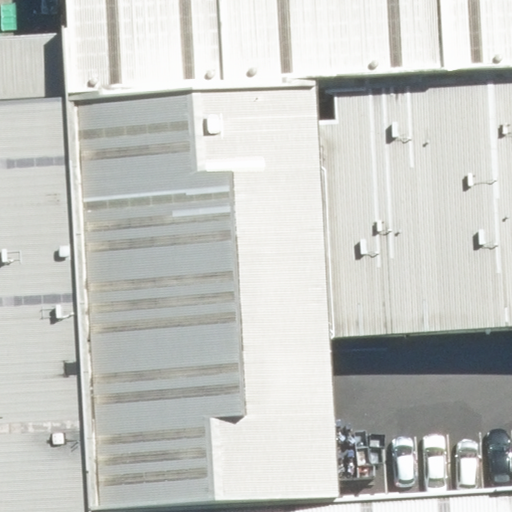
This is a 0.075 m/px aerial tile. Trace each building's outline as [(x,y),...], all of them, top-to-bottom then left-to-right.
[(315,90),(511,78),(511,0),(68,0),(75,104),(315,90)] [(511,78),(315,90),(330,339),(511,328),(511,78)] [(75,104),(73,104),(97,511),(175,511),(340,502),(330,339),(315,90),(75,104)] [(95,511),(73,104),(0,108),(0,511),(95,511)] [(511,511),(511,492),(340,502),(175,511),(511,511)]
